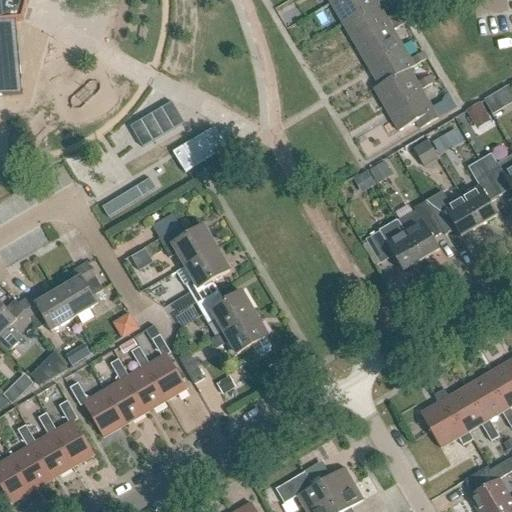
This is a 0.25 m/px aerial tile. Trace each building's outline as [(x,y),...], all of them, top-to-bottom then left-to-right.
[(0,0),(0,98),(3,98),(23,96),(16,23),(24,23),(24,22),(29,0),(0,0)] [(339,0),(330,5),(342,26),(378,5),(374,0),(339,0)] [(355,47),(403,18),(399,13),(386,20),(378,5),(342,26),(355,47)] [(367,67),(402,47),(394,33),(406,25),(403,18),(355,47),(367,67)] [(409,72),(427,61),(424,54),(411,62),(402,47),(367,67),(379,88),(409,70),(409,72)] [(421,92),(422,92),(434,85),(431,78),(418,86),(409,72),(409,70),(379,88),(374,91),(386,113),(421,92)] [(438,120),(422,92),(421,92),(386,113),(399,134),(416,124),(420,131),(438,120)] [(485,101),(493,115),(501,110),(493,97),(485,101)] [(491,125),(481,107),(469,114),(479,132),(491,125)] [(211,125),(166,153),(180,175),(225,147),(211,125)] [(425,170),(439,162),(428,142),(413,151),(425,170)] [(511,193),(511,156),(497,166),(491,156),(480,163),(500,198),(511,192),(511,193)] [(490,204),(500,198),(480,163),(468,170),(479,189),(462,199),(480,229),(498,218),(490,204)] [(378,186),(393,177),(385,164),(370,173),(378,186)] [(362,195),(376,187),(367,173),(353,181),(362,195)] [(145,179),(96,206),(102,218),(152,190),(145,179)] [(480,229),(462,199),(450,206),(442,194),(426,204),(427,207),(444,235),(445,238),(456,231),(461,240),(480,229)] [(433,241),(444,235),(427,207),(426,204),(415,210),(417,213),(399,224),(421,263),(440,252),(433,241)] [(421,263),(399,224),(398,223),(366,242),(380,267),(394,258),(403,274),(421,263)] [(217,251),(203,229),(186,239),(180,229),(159,241),(170,260),(178,256),(186,269),(217,251)] [(144,250),(131,258),(140,273),(147,269),(142,260),(148,256),(144,250)] [(230,273),(217,251),(186,269),(193,283),(186,287),(197,306),(219,294),(213,283),(230,273)] [(73,319),(96,306),(92,298),(101,292),(86,267),(76,273),(80,279),(58,293),(73,319)] [(50,333),(73,319),(58,293),(34,307),(30,301),(17,307),(31,322),(37,330),(45,325),(50,333)] [(255,316),(242,294),(225,304),(219,294),(197,306),(209,326),(216,321),(224,335),(255,316)] [(0,308),(0,346),(8,354),(23,339),(19,334),(31,322),(17,307),(14,304),(4,313),(0,308)] [(107,324),(117,340),(135,330),(125,314),(107,324)] [(268,339),(255,316),(224,335),(212,342),(217,351),(229,344),(237,357),(252,348),(257,355),(263,358),(270,354),(271,347),(267,340),(268,339)] [(36,331),(27,338),(35,347),(43,340),(36,331)] [(162,359),(150,367),(146,369),(166,403),(187,391),(168,357),(171,355),(160,337),(152,342),(162,359)] [(124,357),(137,349),(133,342),(120,350),(124,357)] [(146,369),(150,367),(140,349),(131,354),(142,372),(129,379),(125,381),(146,415),(166,403),(146,369)] [(49,353),(24,376),(37,390),(62,367),(49,353)] [(194,387),(204,381),(189,355),(179,361),(194,387)] [(125,381),(129,379),(119,362),(111,366),(121,384),(105,393),(125,428),(146,415),(125,381)] [(511,373),(507,365),(487,377),(507,412),(510,410),(511,408),(511,373)] [(511,412),(510,410),(507,412),(487,377),(466,390),(486,424),(490,422),(502,415),(511,431),(511,412)] [(224,397),(236,390),(230,378),(217,386),(224,397)] [(125,428),(105,393),(88,403),(78,385),(70,390),(81,409),(84,407),(104,440),(125,428)] [(13,386),(3,396),(11,404),(21,395),(13,386)] [(500,439),(490,422),(486,424),(466,390),(449,399),(445,402),(455,419),(465,436),(469,434),(481,427),(491,444),(500,439)] [(431,433),(455,419),(445,402),(449,399),(444,392),(434,398),(438,406),(421,416),(431,433)] [(0,409),(0,410),(8,404),(0,397),(0,409)] [(94,457),(75,424),(78,422),(67,403),(59,408),(69,426),(57,433),(53,435),(73,470),(94,457)] [(53,435),(57,433),(47,416),(38,420),(49,438),(36,445),(32,447),(52,482),(73,470),(53,435)] [(465,436),(455,419),(431,433),(441,450),(459,440),(463,448),(474,442),(469,434),(465,436)] [(52,482),(32,447),(36,445),(26,428),(18,433),(28,450),(12,459),(32,494),(52,482)] [(32,494),(12,459),(0,466),(0,488),(11,506),(32,494)] [(490,511),(511,500),(499,481),(511,474),(511,464),(510,461),(488,474),(494,484),(469,498),(477,511),(490,511)] [(304,511),(310,511),(355,486),(346,470),(313,489),(305,475),(276,491),(285,506),(297,499),(304,511)] [(355,486),(310,511),(347,511),(364,502),(355,486)] [(511,511),(511,502),(511,500),(490,511),(511,511)]
